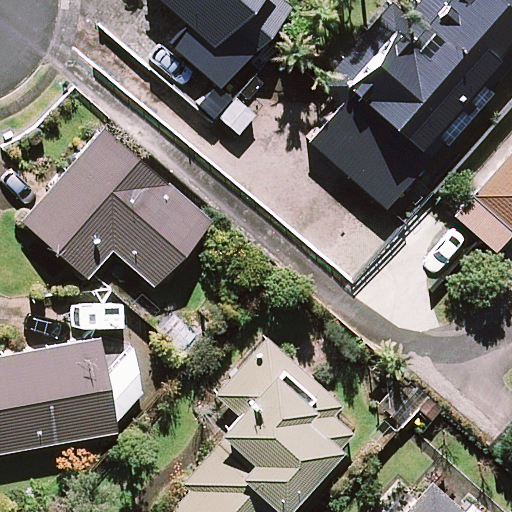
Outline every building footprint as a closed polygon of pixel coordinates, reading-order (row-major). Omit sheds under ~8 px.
[(165,0),(177,10),(168,20),(179,31),(156,57),(202,97),(250,43),(288,0),(165,0)] [(511,56),(511,0),(414,0),(394,22),(380,10),(316,81),(338,101),(306,137),(380,204),(448,128),(474,99),(511,56)] [(204,215),(99,126),(20,219),(84,273),(107,245),(149,281),(204,215)] [(511,143),(452,213),(493,249),(511,226),(511,143)] [(0,448),(111,427),(93,335),(0,352),(0,448)] [(230,409),(215,425),(172,470),(188,485),(161,511),(268,511),(303,475),(354,421),(262,335),(210,390),(230,409)] [(462,511),(427,480),(397,511),(462,511)]
